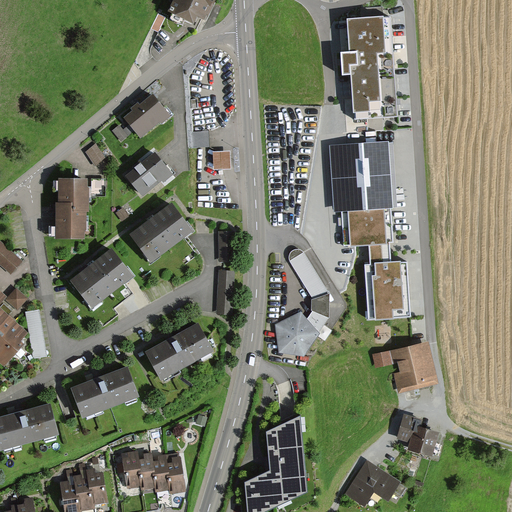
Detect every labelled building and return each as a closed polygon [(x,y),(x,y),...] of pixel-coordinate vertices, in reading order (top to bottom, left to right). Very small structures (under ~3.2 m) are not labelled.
[(177,0),(176,0),(168,17),(194,30),(198,22),(204,25),(216,0),(180,0),(180,1),(177,0)] [(361,10),(361,21),(384,19),(383,8),(361,10)] [(391,24),(348,26),(350,60),(341,60),(342,84),(351,83),(353,124),(368,123),(369,132),(383,132),(382,122),(396,122),(391,24)] [(131,111),(133,114),(124,121),(141,141),(160,125),(162,128),(172,119),(153,97),(140,108),(138,105),(136,107),(131,111)] [(120,126),(113,132),(121,143),(129,137),(120,126)] [(209,132),(193,133),(194,149),(210,148),(209,132)] [(341,221),(343,247),(370,245),(372,264),(365,265),(369,318),(409,315),(406,261),(393,262),(392,250),(394,250),(391,208),(395,208),(390,144),(329,148),(333,213),(341,212),(341,221)] [(95,146),(85,154),(95,166),(105,158),(95,146)] [(230,153),(212,154),(213,172),(231,171),(230,153)] [(143,165),(140,162),(138,164),(132,168),(135,172),(127,179),(143,199),(161,184),(163,186),(173,178),(155,155),(143,165)] [(55,209),(56,241),(85,240),(84,234),(87,234),(87,215),(89,214),(88,182),(58,183),(58,205),(55,205),(55,209)] [(129,216),(124,208),(116,214),(122,222),(129,216)] [(150,266),(192,236),(172,208),(151,222),(130,238),(150,266)] [(219,233),(219,263),(235,263),(235,233),(219,233)] [(0,242),(0,265),(10,275),(22,263),(0,242)] [(279,350),(303,354),(330,313),(330,289),(304,250),(301,248),(299,247),(296,247),(293,249),(290,251),(289,254),(289,258),(290,260),(313,297),(313,309),(307,317),(300,310),(275,322),(279,350)] [(133,282),(111,252),(92,267),(70,283),(93,313),(133,282)] [(236,273),(218,272),(215,315),(233,316),(236,273)] [(18,310),(28,299),(16,290),(7,301),(18,310)] [(0,365),(4,370),(22,350),(19,347),(28,337),(11,322),(0,311),(0,365)] [(40,311),(26,314),(34,358),(48,356),(40,311)] [(167,336),(146,348),(161,376),(213,347),(198,319),(167,336)] [(438,385),(429,345),(374,357),(377,370),(398,365),(400,374),(395,375),(399,394),(438,385)] [(95,375),(71,385),(84,415),(140,391),(127,362),(95,375)] [(17,409),(0,413),(0,445),(59,430),(51,400),(17,409)] [(431,453),(439,428),(416,421),(417,415),(405,411),(397,435),(410,439),(408,445),(431,453)] [(257,511),(308,488),(300,414),(268,429),(271,461),(271,468),(258,474),(246,479),(249,511),(257,511)] [(128,488),(141,486),(138,468),(142,467),(140,453),(139,449),(123,452),(128,488)] [(141,488),(155,486),(151,458),(150,451),(140,453),(142,467),(138,468),(141,486),(141,488)] [(156,490),(170,488),(167,471),(171,470),(169,460),(167,451),(158,452),(159,457),(151,458),(155,486),(156,490)] [(171,493),(187,490),(180,454),(172,455),(173,459),(169,460),(171,470),(167,471),(170,488),(171,493)] [(399,478),(367,459),(346,493),(364,504),(373,489),(387,497),(399,478)] [(95,503),(108,501),(103,469),(95,470),(95,466),(86,467),(87,471),(89,485),(92,485),(95,503)] [(82,509),(95,507),(95,503),(92,485),(89,485),(87,471),(74,473),(75,479),(76,491),(79,491),(82,509)] [(65,511),(81,511),(82,509),(79,491),(76,491),(75,479),(61,481),(65,511)] [(35,511),(32,495),(17,498),(17,501),(19,511),(35,511)] [(4,511),(19,511),(17,501),(3,504),(4,511)]
